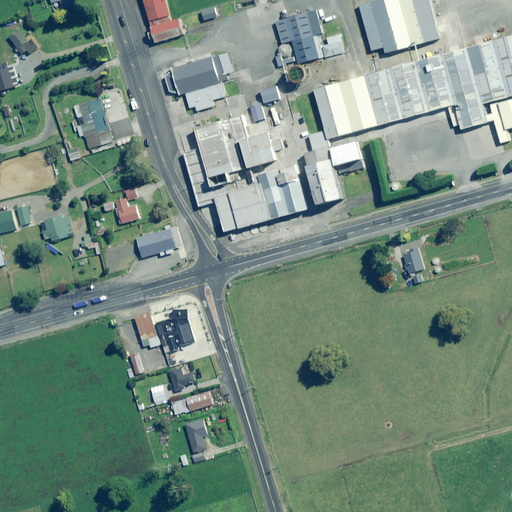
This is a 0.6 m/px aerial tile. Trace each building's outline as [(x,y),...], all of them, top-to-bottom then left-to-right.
[(73,0),(50,0),(53,10),(61,7),(62,9),(75,5),(73,0)] [(158,0),(134,0),(148,42),(170,35),(158,0)] [(428,0),(385,0),(361,7),(374,50),(384,47),(386,53),(439,38),(428,0)] [(218,17),(215,7),(201,11),(204,22),(218,17)] [(317,9),(276,22),(283,44),(292,42),(299,64),(322,57),(316,35),(324,32),(317,9)] [(482,107),(511,98),(511,29),(313,84),(325,128),(328,140),(455,105),(462,128),(486,122),(482,107)] [(32,48),(21,31),(10,38),(22,55),(32,48)] [(344,53),(339,35),(327,39),(328,45),(322,46),(325,58),(344,53)] [(286,44),(285,44),(284,45),(283,45),(282,46),(281,46),(280,47),(280,48),(280,49),(280,51),(280,52),(280,53),(280,54),(281,55),(282,56),(283,56),(284,57),(285,57),(286,57),(287,57),(288,57),(289,56),(290,56),(291,55),(292,54),(292,53),(292,52),(293,51),(293,50),(292,48),(292,47),(291,46),(290,46),(289,45),(288,45),(287,44),(286,44)] [(179,94),(183,107),(189,106),(192,111),(211,106),(209,99),(222,95),(217,80),(226,78),(218,53),(162,71),(171,96),(179,94)] [(295,62),(294,57),(282,60),(281,55),(276,57),(279,68),(284,66),(284,65),(295,62)] [(303,67),(300,66),(298,66),(297,66),(295,66),(294,67),(292,68),(291,69),(290,70),(290,71),(289,73),(289,75),(289,76),(290,78),(290,79),(291,80),(292,81),(294,82),(295,83),(297,83),(298,84),(300,83),(301,83),(303,82),(304,81),(305,80),(306,79),(307,78),(307,76),(307,75),(307,73),(307,72),(306,70),(305,69),(304,68),(303,67)] [(280,100),(276,87),(261,91),(265,104),(280,100)] [(80,97),(79,93),(59,98),(60,102),(80,97)] [(114,143),(101,99),(79,106),(84,125),(82,126),(89,150),(114,143)] [(511,100),(491,108),(500,131),(511,127),(511,100)] [(265,119),(261,104),(250,107),(254,122),(265,119)] [(182,151),(198,207),(213,202),(223,235),(311,210),(296,158),(278,163),(269,131),(248,137),(240,113),(191,127),(197,146),(182,151)] [(300,157),(315,207),(344,199),(337,173),(362,166),(356,146),(332,152),(328,140),(325,128),(308,133),(314,153),(300,157)] [(81,158),(78,148),(69,151),(72,161),(81,158)] [(129,208),(126,197),(103,203),(105,212),(115,209),(120,225),(140,220),(136,206),(129,208)] [(32,224),(27,207),(17,210),(22,226),(32,224)] [(74,237),(69,216),(45,222),(47,231),(44,231),(46,240),(53,238),(53,242),(68,238),(74,237)] [(175,248),(169,226),(134,237),(140,259),(175,248)] [(95,245),(99,244),(98,239),(94,240),(91,227),(87,228),(88,235),(83,236),(84,241),(81,242),(83,248),(88,247),(88,249),(96,248),(95,245)] [(425,270),(418,248),(414,249),(403,253),(409,274),(425,270)] [(424,285),(422,275),(413,277),(416,290),(422,289),(421,286),(424,285)] [(414,292),(412,283),(406,285),(408,293),(414,292)] [(169,306),(168,321),(188,316),(189,305),(169,306)] [(157,345),(147,316),(132,321),(141,350),(157,345)] [(196,342),(188,316),(168,321),(155,325),(159,337),(171,333),(173,339),(166,341),(169,349),(196,342)] [(144,373),(138,354),(129,357),(135,376),(144,373)] [(184,376),(182,369),(176,370),(176,368),(169,370),(176,392),(185,389),(184,387),(196,383),(193,373),(184,376)] [(167,400),(163,387),(151,390),(155,404),(167,400)] [(173,407),(175,415),(185,412),(185,414),(214,406),(210,392),(176,401),(177,406),(173,407)] [(198,452),(198,454),(203,453),(202,451),(207,450),(203,438),(208,436),(203,420),(185,425),(194,453),(198,452)] [(205,460),(203,454),(194,456),(195,462),(205,460)]
